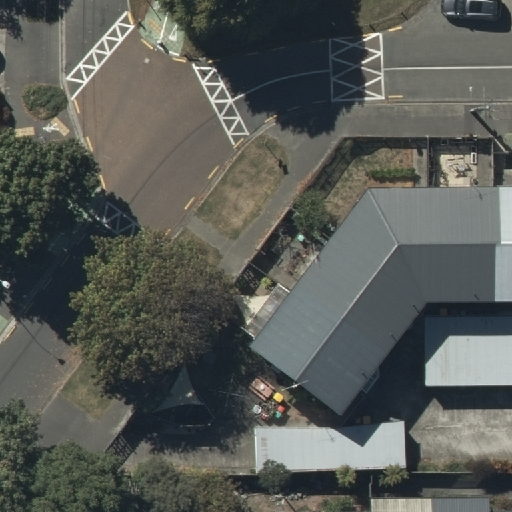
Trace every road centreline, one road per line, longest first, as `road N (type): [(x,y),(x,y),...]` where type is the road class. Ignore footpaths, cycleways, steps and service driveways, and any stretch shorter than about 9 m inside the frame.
road 1 (residential): [(511,66),(298,72),(216,106),(177,136)]
road 2 (residential): [(177,136),(123,241),(0,403)]
road 3 (residential): [(177,136),(113,73),(104,0)]
